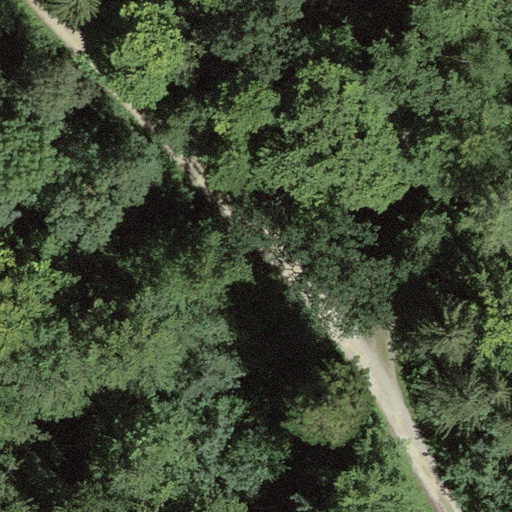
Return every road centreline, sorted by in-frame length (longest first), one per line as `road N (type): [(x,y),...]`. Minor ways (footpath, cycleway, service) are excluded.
road 1 (track): [(458,511),(342,317),(265,223),(47,0)]
road 2 (track): [(265,223),(286,122),(425,0)]
